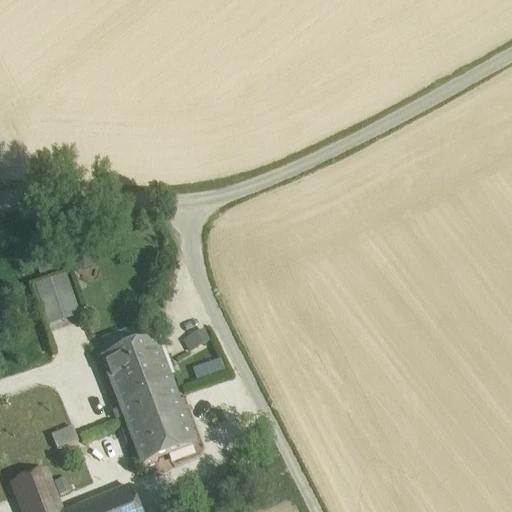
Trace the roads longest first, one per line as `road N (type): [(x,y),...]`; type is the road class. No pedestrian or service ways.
road 1 (unclassified): [(511,51),(290,175),(183,211)]
road 2 (unclassified): [(319,511),(213,310),(185,246),(183,211)]
road 3 (unclassified): [(183,211),(97,196),(0,201)]
road 4 (track): [(259,389),(205,465),(154,489)]
